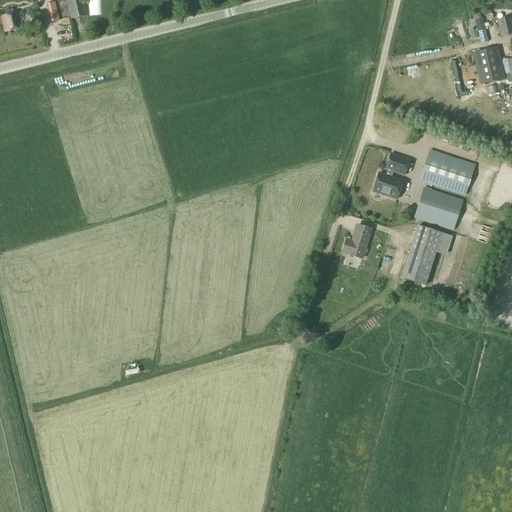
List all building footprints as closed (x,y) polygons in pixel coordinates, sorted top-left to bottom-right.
[(83,0),(67,0),(72,19),(87,16),(83,0)] [(48,4),(52,22),(59,21),(55,3),(48,4)] [(5,16),(1,17),(5,33),(23,28),(19,13),(12,15),(10,10),(4,11),(5,16)] [(497,21),(501,37),(511,34),(511,25),(510,18),(497,21)] [(475,21),(478,31),(485,29),(482,19),(475,21)] [(497,48),(473,54),(480,85),(504,80),(497,48)] [(419,182),(466,197),(475,166),(429,152),(419,182)] [(378,174),(372,192),(395,200),(401,182),(391,179),(393,172),(404,176),(410,160),(390,154),(385,170),(387,171),(385,177),(378,174)] [(487,179),(493,181),(496,171),(491,169),(487,179)] [(423,189),(414,218),(452,231),(462,202),(423,189)] [(342,253),(361,259),(370,231),(357,226),(351,246),(345,245),(342,253)] [(417,227),(401,278),(425,286),(436,252),(445,255),(450,237),(417,227)] [(477,273),(479,266),(467,264),(466,271),(477,273)]
